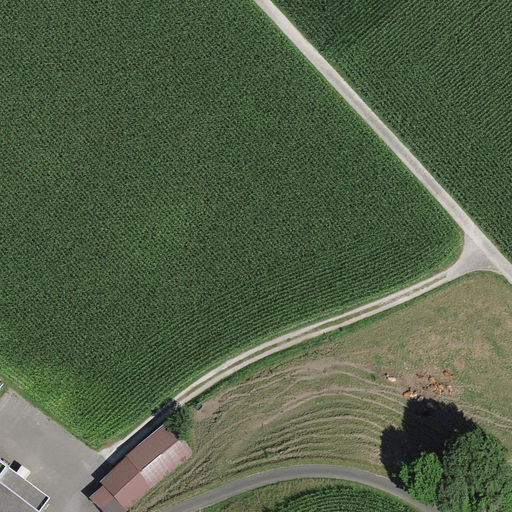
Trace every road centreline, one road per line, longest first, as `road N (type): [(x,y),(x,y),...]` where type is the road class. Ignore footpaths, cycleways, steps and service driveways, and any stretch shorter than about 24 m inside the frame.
road 1 (track): [(73,511),(116,453),(207,381),(445,282),(490,252)]
road 2 (track): [(511,276),(261,0)]
road 3 (track): [(181,511),(267,482),(342,474),(432,511)]
